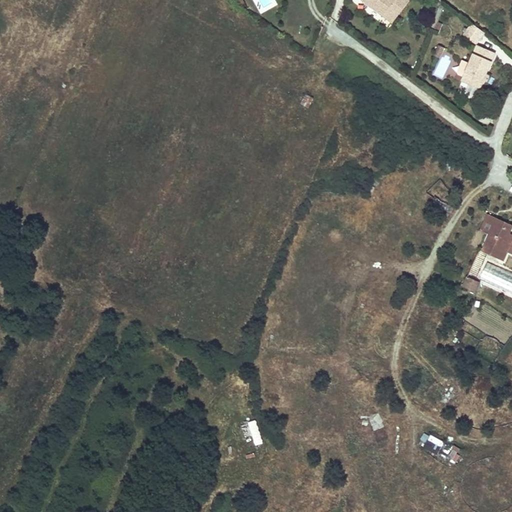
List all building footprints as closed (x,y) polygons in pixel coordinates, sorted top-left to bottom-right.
[(362,0),(383,15),(392,4),(401,11),(409,0),(362,0)] [(434,19),(439,21),(445,5),(441,2),(434,19)] [(392,4),(383,15),(393,22),(401,11),(392,4)] [(439,21),(434,19),(431,27),(439,31),(442,22),(439,21)] [(476,41),(482,33),(471,24),(465,33),(476,41)] [(495,51),(476,44),(469,61),(462,57),(456,73),(462,76),(461,80),(479,87),(495,51)] [(489,235),(496,218),(486,214),(479,231),(489,235)] [(511,251),(511,236),(507,234),(511,225),(496,218),(489,235),(482,252),(503,261),(508,250),(511,251)] [(467,277),(463,287),(475,293),(479,282),(467,277)] [(257,421),(249,422),(253,446),(262,445),(257,421)] [(372,432),(375,441),(388,437),(384,428),(372,432)] [(437,454),(446,437),(433,430),(424,446),(437,454)]
